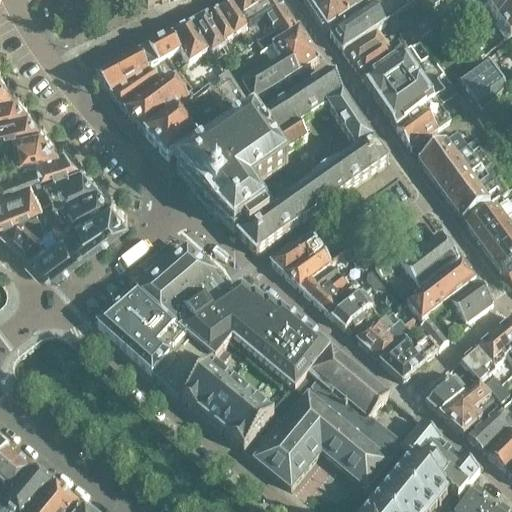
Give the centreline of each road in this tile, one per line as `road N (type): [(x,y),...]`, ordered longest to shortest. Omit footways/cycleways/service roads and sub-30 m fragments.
road 1 (residential): [(281,0),(506,307)]
road 2 (residential): [(57,309),(291,511)]
road 3 (residential): [(403,401),(242,275),(176,210)]
road 4 (residential): [(176,210),(61,75)]
road 5 (tertiary): [(126,511),(0,405)]
road 6 (residential): [(61,75),(205,0)]
road 7 (residential): [(57,309),(176,210)]
road 8 (residential): [(511,499),(403,401)]
road 9 (residential): [(506,307),(403,401)]
